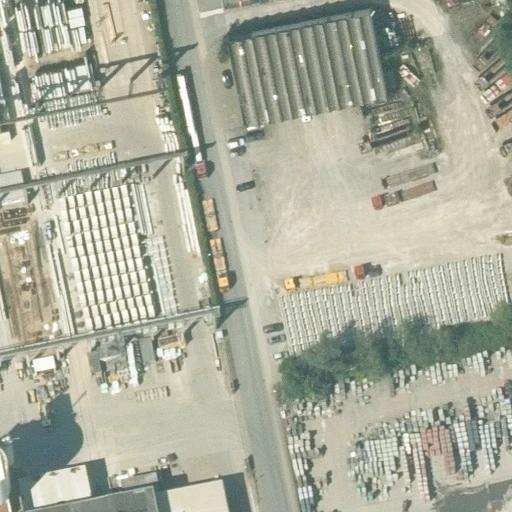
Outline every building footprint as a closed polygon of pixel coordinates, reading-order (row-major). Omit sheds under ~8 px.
[(229,36),(245,116),(388,88),(371,7),(229,36)] [(25,471),(4,476),(6,488),(27,484),(25,471)] [(93,511),(86,477),(6,493),(9,511),(93,511)] [(6,492),(0,493),(0,511),(9,511),(6,493),(6,492)] [(226,511),(223,493),(156,507),(156,511),(226,511)]
